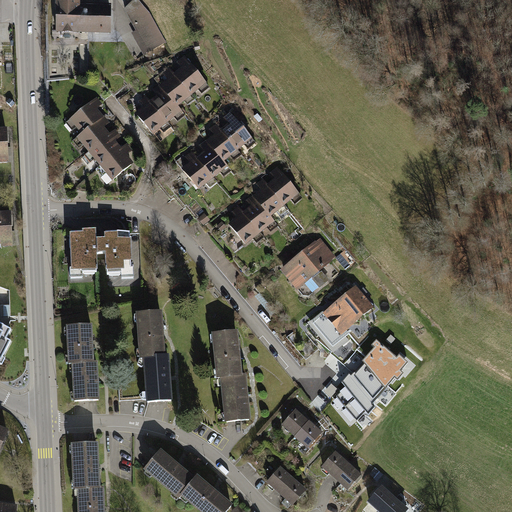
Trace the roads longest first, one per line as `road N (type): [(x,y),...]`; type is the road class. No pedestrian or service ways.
road 1 (residential): [(34,213),(124,209),(160,219),(318,384)]
road 2 (residential): [(268,511),(206,451),(169,430),(43,418)]
road 3 (tertiary): [(34,213),(25,3)]
road 4 (tertiary): [(43,418),(34,213)]
